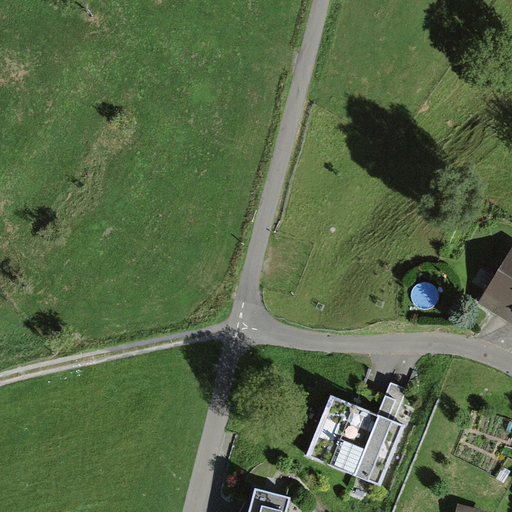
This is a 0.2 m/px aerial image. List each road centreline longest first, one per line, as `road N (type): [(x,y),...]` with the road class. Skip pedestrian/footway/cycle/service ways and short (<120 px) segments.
road 1 (unclassified): [(321,0),(238,330)]
road 2 (residential): [(238,330),(370,348),(460,346),(511,369)]
road 3 (track): [(238,330),(139,345),(0,381)]
road 4 (residential): [(238,330),(192,511)]
